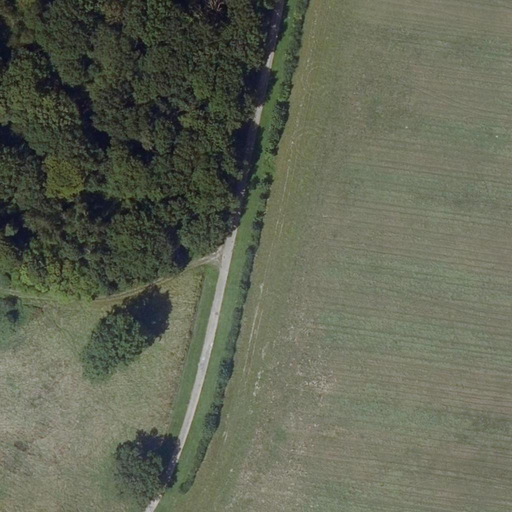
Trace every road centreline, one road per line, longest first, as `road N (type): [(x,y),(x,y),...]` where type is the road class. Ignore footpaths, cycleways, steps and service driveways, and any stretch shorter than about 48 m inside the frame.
road 1 (unclassified): [(275,0),(188,408),(144,511)]
road 2 (track): [(222,258),(190,262),(104,299),(51,300),(0,289)]
